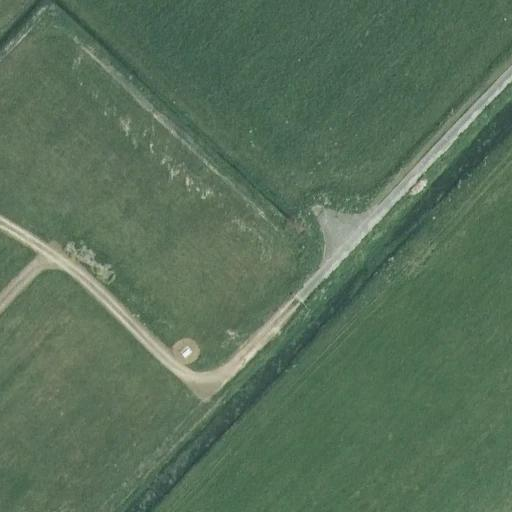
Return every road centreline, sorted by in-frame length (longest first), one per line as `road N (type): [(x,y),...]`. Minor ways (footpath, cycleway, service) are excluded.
road 1 (track): [(302,295),(210,384),(188,383),(62,267),(0,223)]
road 2 (unclassified): [(302,295),(511,75)]
